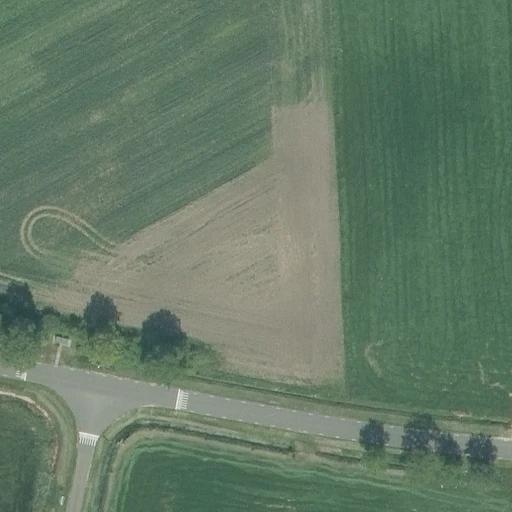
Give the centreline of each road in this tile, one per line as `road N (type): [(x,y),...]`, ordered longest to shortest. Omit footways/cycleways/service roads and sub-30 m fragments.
road 1 (tertiary): [(511,448),(319,424),(97,382)]
road 2 (unclassified): [(73,511),(97,382)]
